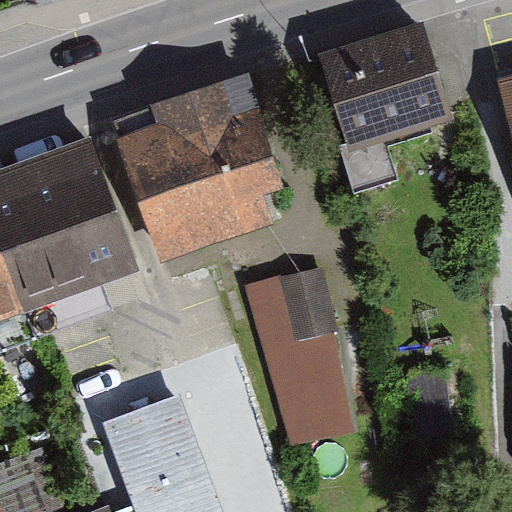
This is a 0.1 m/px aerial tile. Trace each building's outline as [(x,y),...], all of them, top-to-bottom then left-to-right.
[(458,122),(427,21),(320,54),(349,144),(341,147),(356,196),(399,183),(387,144),(458,122)] [(286,191),(247,79),(114,124),(163,264),(275,226),(266,198),(286,191)] [(511,81),(498,85),(511,136),(511,81)] [(142,273),(93,139),(0,173),(0,356),(42,341),(32,314),(142,273)] [(330,269),(247,288),(294,449),(357,434),(337,333),(342,332),(330,269)] [(455,436),(446,372),(409,377),(417,441),(455,436)] [(220,511),(176,398),(110,424),(140,502),(111,511),(220,511)] [(65,511),(42,450),(0,466),(0,482),(10,511),(65,511)] [(408,499),(409,511),(444,511),(442,494),(408,499)]
